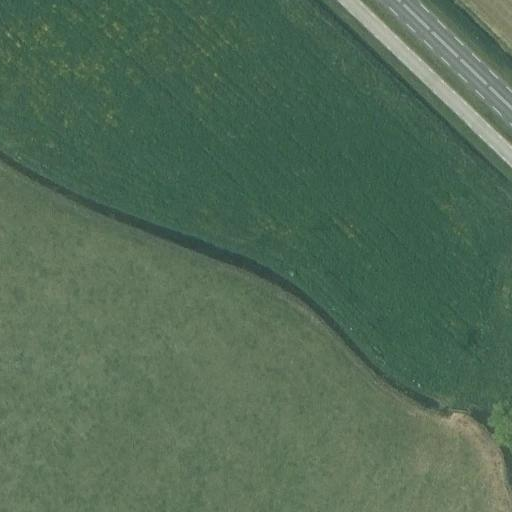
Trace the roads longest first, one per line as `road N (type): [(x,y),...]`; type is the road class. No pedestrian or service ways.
road 1 (unclassified): [(511,158),(345,0)]
road 2 (primary): [(511,110),(396,0)]
